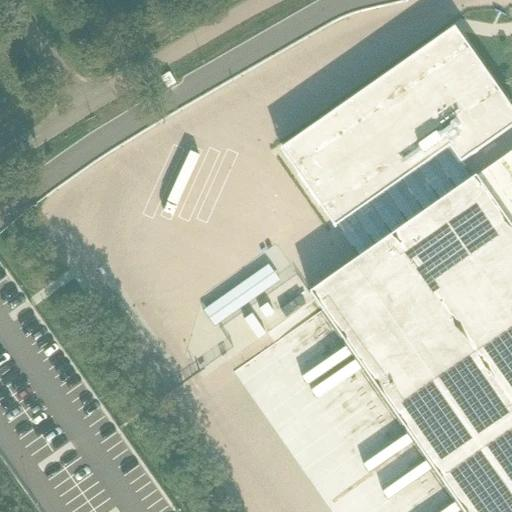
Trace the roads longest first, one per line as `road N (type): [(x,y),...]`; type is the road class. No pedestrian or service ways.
road 1 (unclassified): [(84,104),(264,0)]
road 2 (unclassified): [(84,104),(4,0)]
